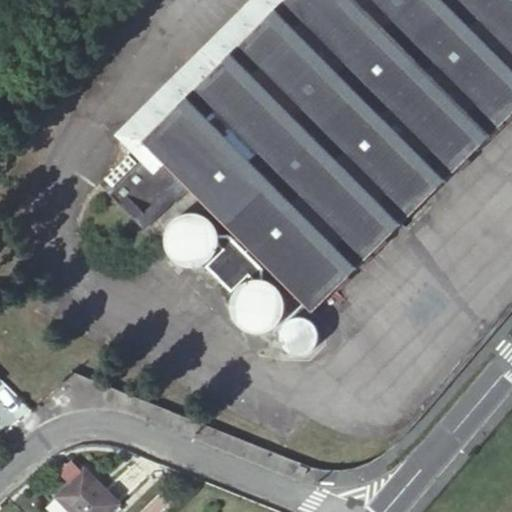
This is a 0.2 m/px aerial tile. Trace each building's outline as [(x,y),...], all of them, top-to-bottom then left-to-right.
[(511,0),(285,0),(278,8),(191,93),(100,184),(145,228),(188,187),(312,312),(511,113),(511,0)] [(213,268),(214,269),(220,264),(219,262),(222,258),(224,253),(225,248),(225,242),(224,237),(222,232),(220,229),(216,225),(213,222),(211,221),(206,219),(203,218),(199,217),(194,217),(191,218),(189,218),(183,221),(179,224),(175,227),(172,231),(171,234),(171,235),(170,237),(169,243),(169,248),(169,251),(171,257),(174,262),(177,265),(180,268),(184,271),(190,273),(195,273),(200,273),(203,273),(208,271),(211,269),(213,268)] [(233,293),(244,283),(249,278),(228,256),(220,264),(214,269),(209,275),(230,296),(233,293)] [(245,284),(244,283),(233,293),(234,294),(233,295),(232,298),(230,304),(230,306),(230,309),(230,313),(232,318),(234,323),(238,328),(241,330),(244,332),(246,333),(250,335),(256,336),(260,336),(262,336),(266,335),(270,333),(273,332),(276,329),(278,327),(282,322),(283,319),(285,315),(285,310),(285,305),(284,300),(283,297),(282,294),(280,291),(277,288),(273,285),(270,283),(266,282),(264,281),(261,281),(255,281),(252,281),(249,282),(247,283),(245,284)] [(321,345),(321,342),(322,341),(321,338),(320,334),(319,332),(317,328),(314,325),(310,323),(307,321),(303,320),(298,320),(296,321),(293,322),(288,324),(285,327),(282,331),(280,334),(280,337),(279,340),(279,345),(280,348),(281,349),(281,350),(282,352),(283,353),(284,355),(286,357),(288,359),(292,361),(294,362),(296,362),(299,362),(302,362),(307,362),(310,360),(314,357),(318,354),(320,350),(321,345)] [(85,469),(57,496),(72,511),(110,511),(119,503),(85,469)]
